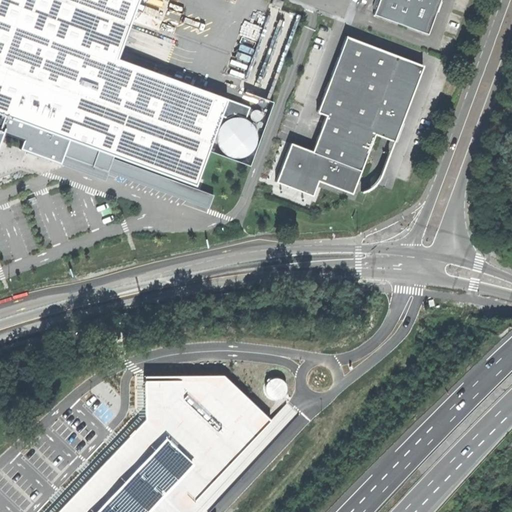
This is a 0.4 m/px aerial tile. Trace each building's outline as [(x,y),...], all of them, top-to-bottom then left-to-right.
[(221,115),(227,100),(117,59),(139,0),(0,0),(0,148),(2,142),(66,166),(105,181),(108,172),(113,158),(114,156),(195,186),(221,115)] [(379,0),(374,14),(428,34),(437,10),(439,11),(443,1),(441,0),(379,0)] [(312,151),(360,170),(374,134),(394,142),(423,66),(346,37),(334,68),(317,113),(325,116),(312,151)] [(250,107),(227,100),(221,115),(227,117),(235,114),(246,118),(250,107)] [(352,194),(360,170),(312,151),(294,144),(290,143),(275,182),(312,196),(318,181),(352,194)] [(387,147),(374,150),(376,161),(389,159),(387,147)] [(225,376),(146,377),(146,421),(59,511),(206,511),(201,507),(195,502),(271,421),(225,376)]
